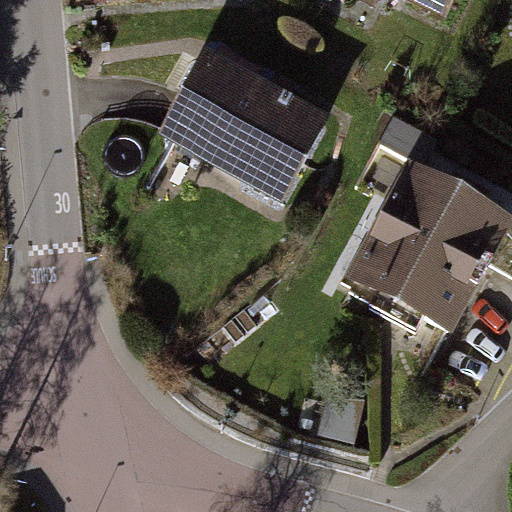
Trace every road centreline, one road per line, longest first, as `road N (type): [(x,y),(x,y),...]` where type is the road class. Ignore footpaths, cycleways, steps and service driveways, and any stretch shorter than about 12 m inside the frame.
road 1 (residential): [(35,0),(54,244),(89,431)]
road 2 (residential): [(294,511),(89,431)]
